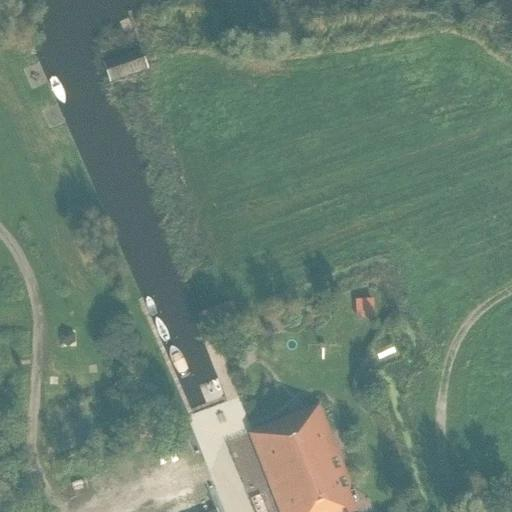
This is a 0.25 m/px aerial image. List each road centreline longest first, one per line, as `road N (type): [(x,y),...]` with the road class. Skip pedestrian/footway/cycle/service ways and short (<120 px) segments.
road 1 (track): [(0,236),(28,276),(39,314),(29,406),(36,458),(53,492),(78,511)]
road 2 (track): [(448,511),(439,438),(448,370),(466,328),(511,290)]
